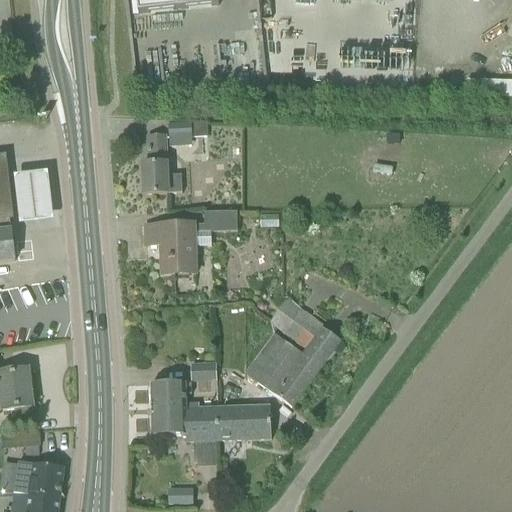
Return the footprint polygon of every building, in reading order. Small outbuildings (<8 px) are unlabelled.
[(219,8),(217,0),(136,0),(139,17),(219,8)] [(169,128),(170,142),(208,140),(207,126),(192,127),(169,128)] [(182,178),(168,178),(166,139),(148,140),(150,167),(143,168),(145,199),(169,197),(182,197),(182,178)] [(0,235),(11,234),(10,222),(12,222),(4,161),(0,161),(0,235)] [(53,176),(17,180),(23,228),(59,224),(53,176)] [(194,228),(146,230),(146,249),(162,249),(163,279),(196,278),(195,250),(212,251),(212,236),(238,235),(237,215),(204,216),(205,228),(194,229),(194,228)] [(0,265),(15,264),(12,234),(11,234),(0,235),(0,265)] [(340,347),(305,322),(284,306),(269,328),(277,334),(305,354),(303,358),(275,337),(246,378),(258,386),(292,412),(340,347)] [(192,367),(192,371),(192,385),(217,385),(217,367),(192,367)] [(0,404),(2,404),(3,414),(15,413),(16,418),(33,416),(32,411),(33,411),(29,374),(0,377),(0,375),(0,404)] [(186,408),(186,398),(192,398),(192,388),(151,388),(151,389),(152,389),(152,411),(186,410),(186,408)] [(199,408),(186,408),(186,410),(152,411),(153,439),(152,439),(153,440),(186,439),(186,446),(217,445),(216,413),(199,413),(199,408)] [(272,443),(271,411),(216,413),(217,445),(272,443)] [(25,451),(39,450),(40,450),(39,437),(3,440),(4,452),(25,451)] [(15,496),(15,497),(60,502),(64,472),(33,468),(33,469),(19,467),(17,482),(32,484),(30,498),(15,496)] [(59,511),(60,502),(15,497),(13,511),(59,511)]
